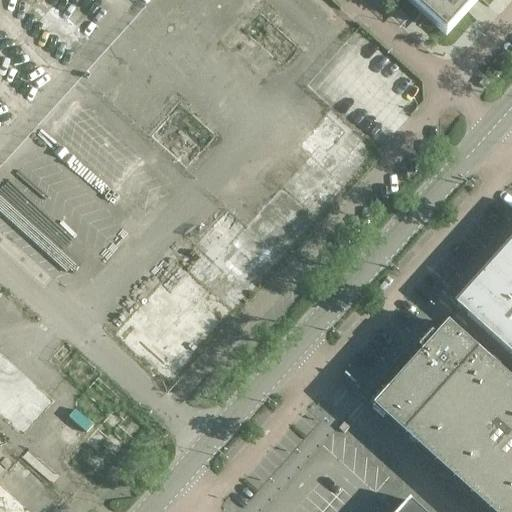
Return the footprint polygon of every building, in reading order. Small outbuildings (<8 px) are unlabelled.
[(410,0),(445,31),(473,0),(410,0)] [(111,338),(168,389),(376,156),(328,113),(297,147),(308,157),(245,227),(227,213),(111,338)] [(511,242),(454,306),(511,358),(511,242)] [(0,421),(19,439),(54,403),(0,355),(0,303),(7,296),(0,290),(0,421)] [(417,350),(421,354),(372,408),(487,511),(511,511),(511,384),(447,326),(435,339),(430,335),(417,350)] [(0,480),(0,511),(47,511),(59,498),(17,461),(0,480)] [(419,511),(409,502),(400,511),(419,511)]
